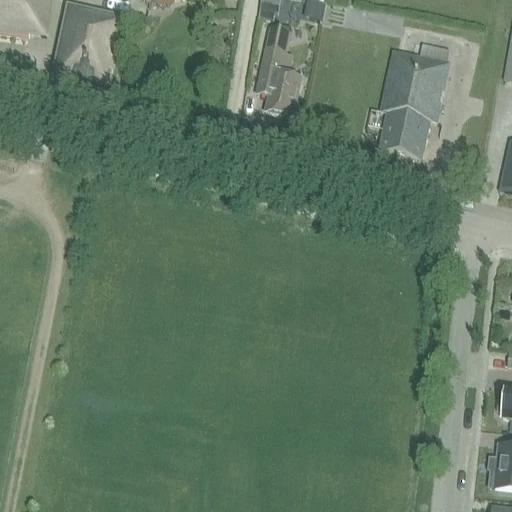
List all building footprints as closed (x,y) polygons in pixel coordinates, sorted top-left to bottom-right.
[(0,0),(0,38),(28,42),(29,38),(45,40),(50,0),(0,0)] [(262,0),(260,15),(277,18),(280,0),(262,0)] [(369,18),(390,22),(392,12),(371,8),(369,18)] [(112,95),(127,21),(68,9),(54,83),(112,95)] [(279,26),(277,37),(270,36),(256,99),(268,102),(264,117),(293,123),(300,85),(289,83),(293,61),(285,59),(289,40),(288,40),(291,28),(279,26)] [(511,30),(503,87),(511,88),(511,30)] [(439,129),(452,69),(449,68),(451,56),(424,50),(421,63),(395,58),(382,116),(388,117),(380,157),(422,166),(431,127),(439,129)] [(511,146),(510,146),(499,198),(511,200),(511,146)] [(500,419),(503,419),(502,423),(511,424),(511,394),(505,394),(504,405),(501,404),(499,406),(498,417),(500,419)] [(511,452),(499,451),(498,466),(497,476),(496,476),(495,494),(511,495),(511,452)]
